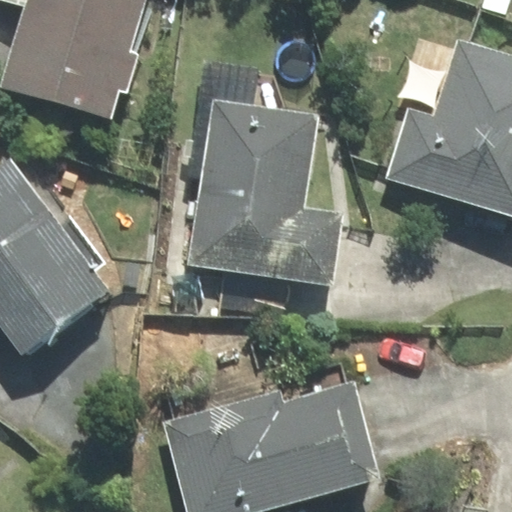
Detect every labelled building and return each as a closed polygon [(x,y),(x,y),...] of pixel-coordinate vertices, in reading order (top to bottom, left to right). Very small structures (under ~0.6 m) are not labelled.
[(0,90),(0,98),(105,133),(148,0),(0,0),(0,15),(22,23),(0,90)] [(511,235),(511,67),(459,50),(433,128),(408,120),(383,192),(511,235)] [(180,280),(326,302),(338,227),(302,221),(317,130),(207,113),(180,280)] [(0,359),(9,371),(101,308),(6,173),(0,176),(0,359)] [(173,511),(301,511),(375,495),(349,392),(243,418),(233,377),(144,400),(173,511)]
